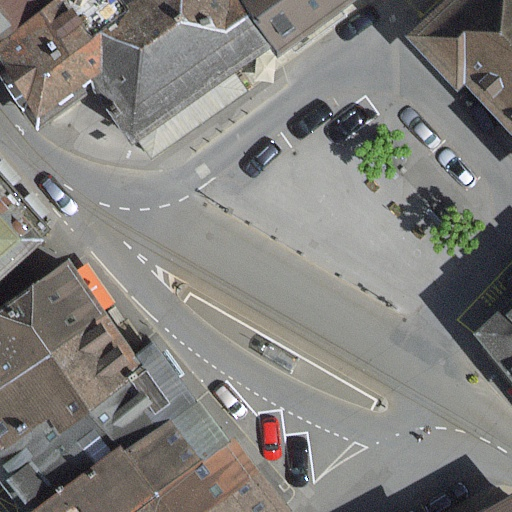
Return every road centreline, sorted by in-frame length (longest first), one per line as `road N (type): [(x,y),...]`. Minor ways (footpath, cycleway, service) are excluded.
road 1 (tertiary): [(75,201),(172,314),(231,360),(344,413),(509,449)]
road 2 (residential): [(511,180),(378,37),(145,220)]
road 3 (tertiary): [(403,352),(239,253),(145,220)]
road 4 (residential): [(367,511),(430,469),(509,449)]
road 5 (residential): [(403,352),(511,256)]
road 6 (tertiary): [(509,449),(403,352)]
